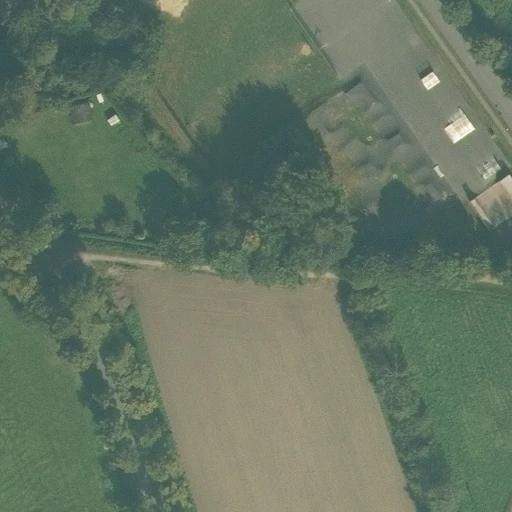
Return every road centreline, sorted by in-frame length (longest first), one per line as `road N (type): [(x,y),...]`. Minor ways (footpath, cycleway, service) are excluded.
road 1 (track): [(511,282),(278,275),(98,258),(43,267)]
road 2 (unclassified): [(0,207),(108,378),(155,511)]
